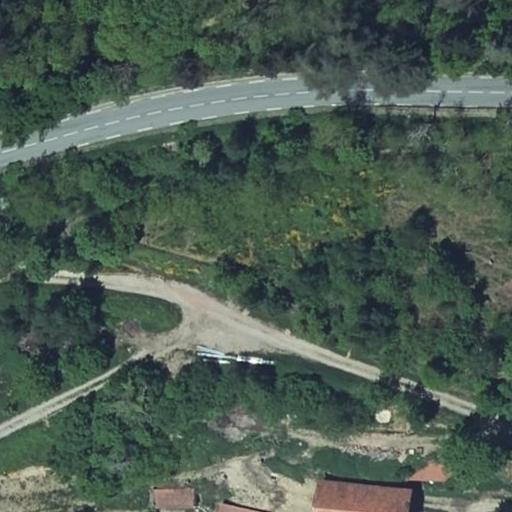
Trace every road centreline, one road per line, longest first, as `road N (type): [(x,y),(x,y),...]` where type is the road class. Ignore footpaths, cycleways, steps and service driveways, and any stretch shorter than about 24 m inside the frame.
road 1 (track): [(0,276),(162,282),(292,346),(511,424)]
road 2 (secondary): [(0,151),(201,100),(324,88),(511,91)]
road 3 (track): [(219,306),(169,344),(0,433)]
